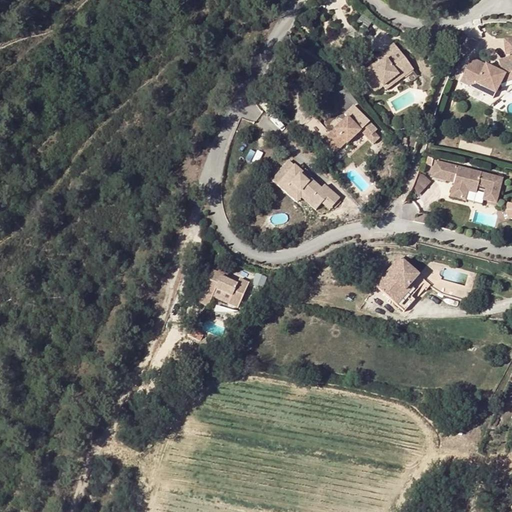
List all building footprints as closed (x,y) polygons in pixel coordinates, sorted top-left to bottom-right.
[(360,73),(362,77),(379,65),(383,68),(394,60),(376,33),(358,45),(360,47),(363,51),(352,59),(349,55),(340,61),(351,79),(360,73)] [(363,51),(360,47),(349,55),(352,59),(363,51)] [(477,56),(462,79),(463,80),(473,85),(476,79),(498,93),(504,84),(508,84),(506,76),(511,75),(511,56),(507,58),(503,60),(506,64),(499,68),(477,56)] [(379,65),(362,77),(365,81),(383,68),(379,65)] [(354,82),(362,77),(360,73),(351,79),(354,82)] [(476,79),(473,85),(495,98),(498,93),(476,79)] [(322,106),(317,110),(319,113),(310,120),(307,118),(295,127),(308,142),(321,131),(326,131),(337,123),(334,119),(341,113),(328,97),(319,104),(322,106)] [(317,110),(307,118),(310,120),(319,113),(317,110)] [(291,177),(262,152),(244,171),(267,191),(272,187),(287,198),(290,195),(299,201),(310,188),(293,174),(291,177)] [(500,181),(435,163),(431,177),(444,181),(446,172),(455,175),(452,184),(448,199),(464,204),(467,194),(475,197),(476,192),(484,194),(482,202),(493,205),(500,181)] [(444,181),(452,184),(455,175),(446,172),(444,181)] [(506,209),(503,217),(508,226),(511,223),(511,205),(511,206),(511,211),(506,209)] [(355,278),(388,304),(399,292),(395,288),(404,277),(395,270),(398,267),(377,250),(355,278)] [(209,273),(198,268),(190,266),(184,264),(176,285),(172,295),(182,300),(186,290),(187,288),(190,281),(204,287),(202,294),(211,297),(221,270),(211,267),(209,273)] [(395,270),(404,277),(407,273),(398,267),(395,270)]
